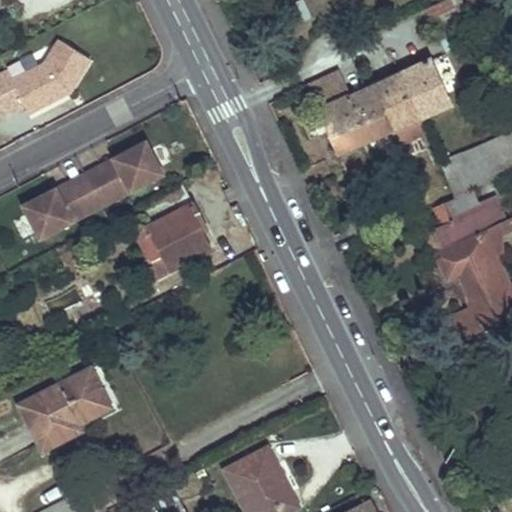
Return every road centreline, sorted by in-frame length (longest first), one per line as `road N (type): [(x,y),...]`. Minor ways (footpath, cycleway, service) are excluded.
road 1 (secondary): [(433,511),(369,404),(197,54)]
road 2 (residential): [(197,54),(0,160)]
